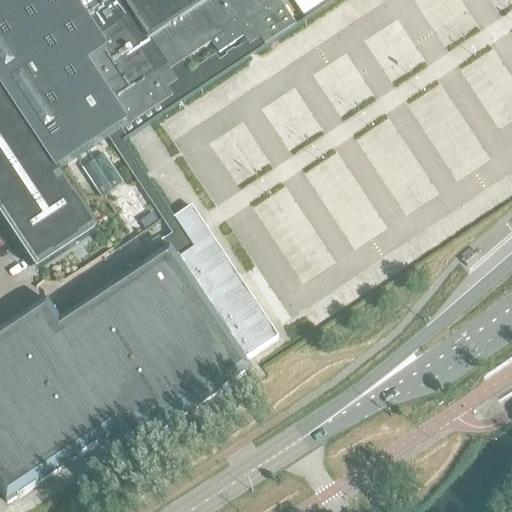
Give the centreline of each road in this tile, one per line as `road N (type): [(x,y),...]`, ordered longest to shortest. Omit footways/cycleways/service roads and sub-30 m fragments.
road 1 (secondary): [(511,262),(307,435)]
road 2 (secondary): [(307,435),(511,319)]
road 3 (secondary): [(191,511),(307,435)]
